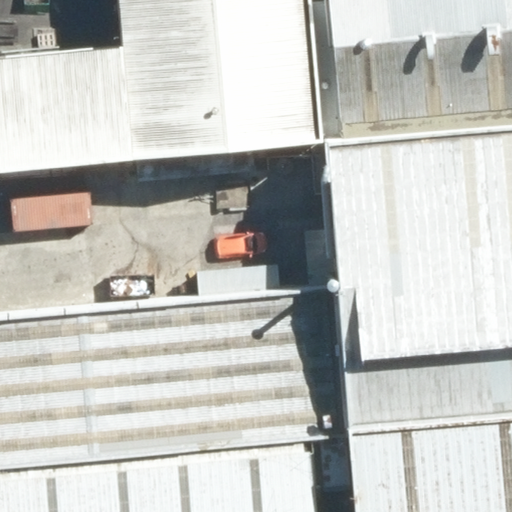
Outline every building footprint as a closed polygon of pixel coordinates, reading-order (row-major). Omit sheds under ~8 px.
[(0,163),(321,129),(310,0),(122,0),(126,37),(0,47),(0,163)] [(511,0),(310,0),(321,129),(511,114),(511,0)] [(511,114),(321,129),(334,279),(347,429),(511,412),(511,114)] [(334,279),(0,310),(0,456),(307,432),(347,429),(334,279)] [(511,511),(511,412),(347,429),(354,511),(511,511)] [(317,511),(307,432),(0,456),(0,511),(317,511)]
